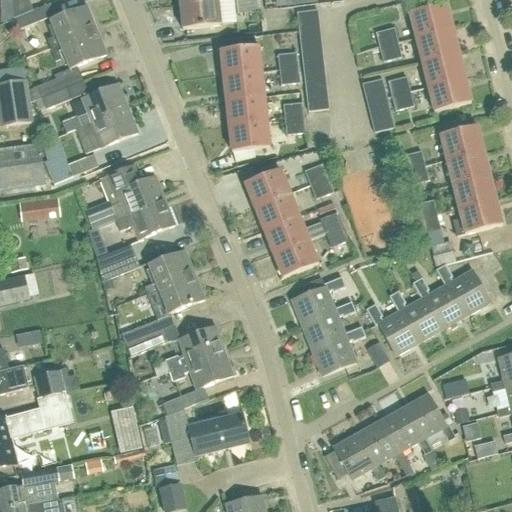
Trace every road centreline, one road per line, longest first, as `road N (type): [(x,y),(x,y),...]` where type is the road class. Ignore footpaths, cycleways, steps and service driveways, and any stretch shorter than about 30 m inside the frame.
road 1 (residential): [(290,444),(265,348),(129,0)]
road 2 (residential): [(290,444),(511,321)]
